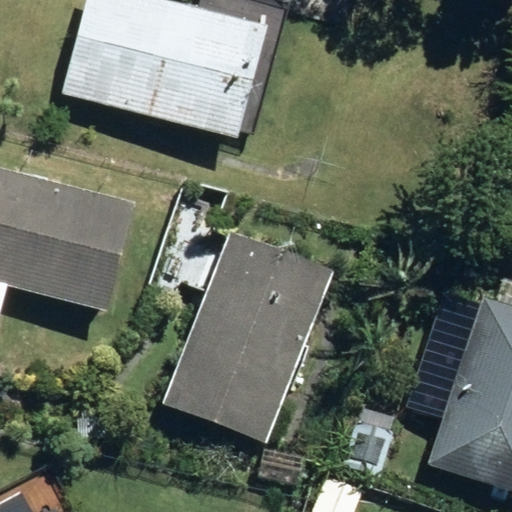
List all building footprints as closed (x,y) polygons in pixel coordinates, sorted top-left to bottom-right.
[(86,0),(62,93),(237,139),(267,26),(169,0),(86,0)] [(0,283),(105,311),(135,204),(0,168),(0,283)] [(150,203),(173,207),(180,175),(157,170),(150,203)] [(163,403),(268,444),(333,275),(229,235),(163,403)] [(176,267),(195,277),(205,258),(187,248),(176,267)] [(430,465),(511,490),(511,310),(449,291),(429,354),(461,365),(430,465)] [(258,478),(300,486),(305,458),(263,450),(258,478)] [(0,511),(29,511),(20,493),(0,504),(0,511)]
